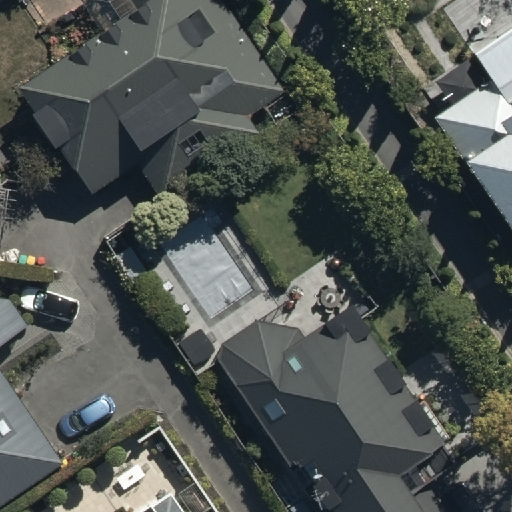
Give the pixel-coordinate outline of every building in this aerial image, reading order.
[(280,85),(220,0),(126,0),(132,8),(8,95),(76,193),(132,153),(163,196),(255,131),(241,112),(280,85)] [(466,169),(457,175),(511,261),(511,21),(471,47),(488,73),(429,111),(466,169)] [(0,487),(60,449),(0,362),(0,345),(32,324),(6,287),(0,285),(0,487)] [(213,348),(284,455),(291,451),(331,511),(442,511),(419,477),(450,456),(345,300),(292,337),(273,308),(213,348)] [(178,511),(165,494),(139,511),(178,511)]
